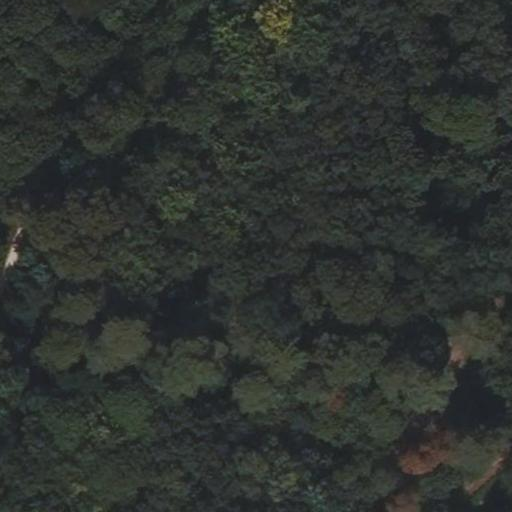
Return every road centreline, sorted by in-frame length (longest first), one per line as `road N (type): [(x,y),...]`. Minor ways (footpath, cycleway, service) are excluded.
road 1 (unknown): [(0,485),(17,393),(91,208),(214,0)]
road 2 (track): [(149,0),(40,182),(0,289)]
